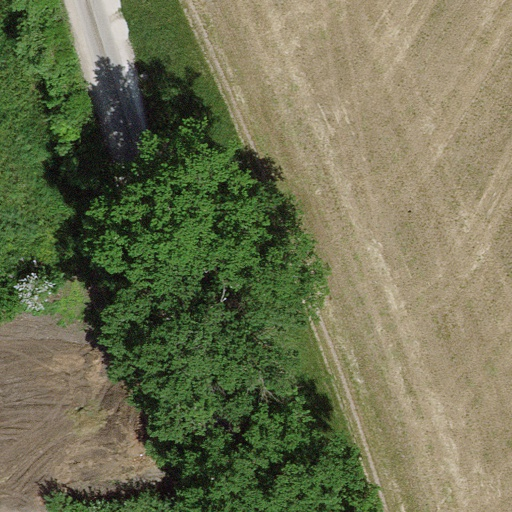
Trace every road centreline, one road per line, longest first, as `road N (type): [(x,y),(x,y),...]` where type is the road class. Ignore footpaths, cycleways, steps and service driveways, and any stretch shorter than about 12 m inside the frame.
road 1 (track): [(151,0),(202,88),(346,511)]
road 2 (unclassified): [(254,511),(88,0)]
